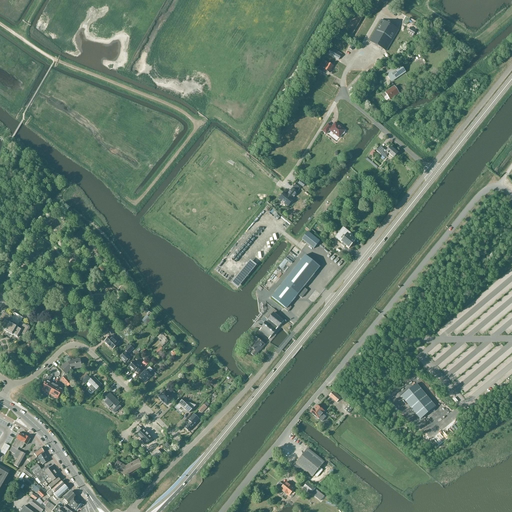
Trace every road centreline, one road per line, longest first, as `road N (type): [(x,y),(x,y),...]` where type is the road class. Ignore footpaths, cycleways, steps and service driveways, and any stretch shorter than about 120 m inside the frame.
road 1 (primary): [(178,486),(435,174)]
road 2 (residential): [(147,409),(75,345),(8,386)]
road 3 (unclassified): [(221,511),(325,383)]
road 4 (tertiary): [(95,504),(39,428),(0,399)]
road 5 (primary): [(435,174),(511,78)]
road 6 (unclassified): [(435,174),(345,95)]
